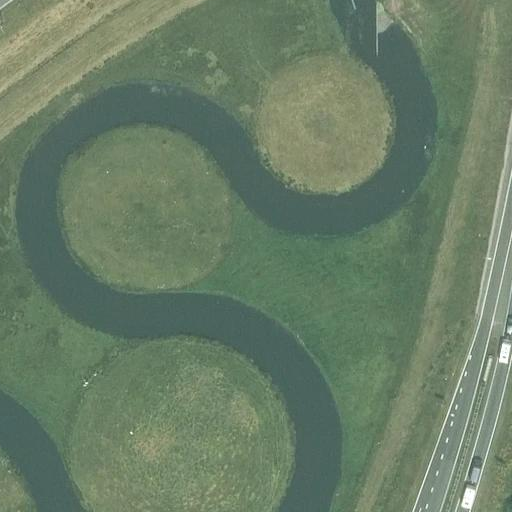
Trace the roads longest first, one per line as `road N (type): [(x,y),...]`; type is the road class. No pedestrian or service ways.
road 1 (trunk): [(511,244),(435,511)]
road 2 (trunk): [(462,511),(511,316)]
